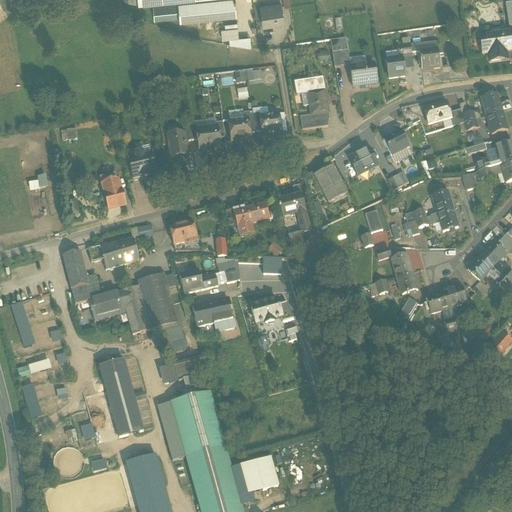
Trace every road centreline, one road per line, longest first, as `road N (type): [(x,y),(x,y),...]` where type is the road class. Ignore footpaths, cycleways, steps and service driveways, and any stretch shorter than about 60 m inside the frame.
road 1 (residential): [(511,82),(411,97),(297,173),(0,262)]
road 2 (secondary): [(17,511),(0,390)]
